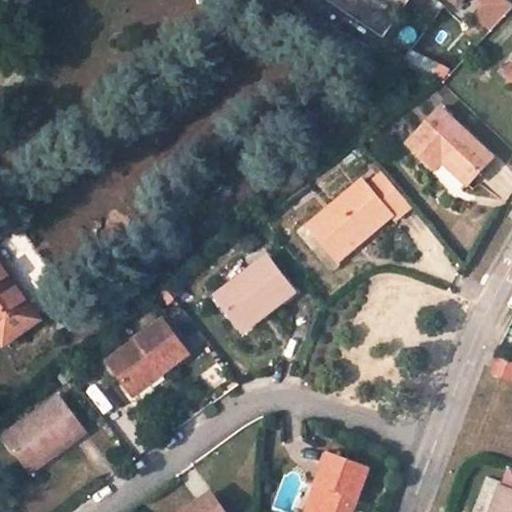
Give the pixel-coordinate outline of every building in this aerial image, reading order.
[(322,0),(383,40),(409,0),(322,0)] [(447,164),(472,187),(497,159),(444,110),(412,146),(440,172),(447,164)] [(342,259),(396,217),(398,221),(414,207),(388,176),(373,188),(368,181),(314,224),(342,259)] [(219,297),(239,325),(263,307),(268,314),(297,292),(271,257),(219,297)] [(0,263),(0,336),(6,346),(41,321),(0,263)] [(244,332),(268,314),(263,307),(239,325),(244,332)] [(167,318),(110,360),(130,389),(160,367),(165,373),(192,353),(167,318)] [(160,367),(130,389),(135,395),(165,373),(160,367)] [(61,394),(5,435),(25,465),(47,450),(52,457),(88,432),(61,394)] [(47,450),(25,465),(31,473),(52,457),(47,450)] [(354,511),(372,467),(331,453),(320,483),(326,486),(317,511),(354,511)] [(511,511),(511,467),(504,488),(503,488),(493,511),(511,511)] [(317,511),(326,486),(320,483),(309,511),(317,511)] [(228,511),(214,492),(190,510),(191,511),(228,511)]
